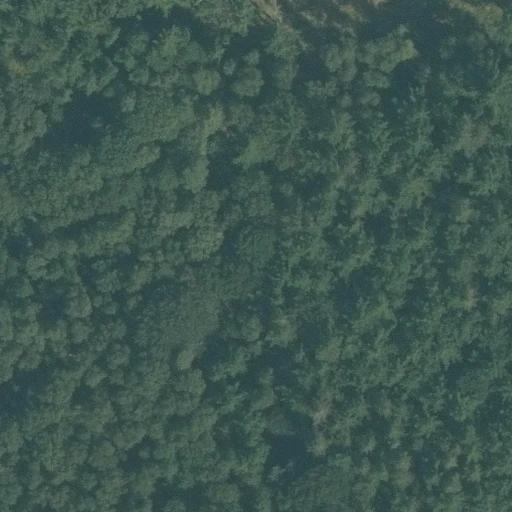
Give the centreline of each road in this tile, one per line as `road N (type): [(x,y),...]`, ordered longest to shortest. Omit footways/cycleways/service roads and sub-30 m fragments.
road 1 (track): [(511,61),(71,103)]
road 2 (track): [(283,511),(191,92)]
